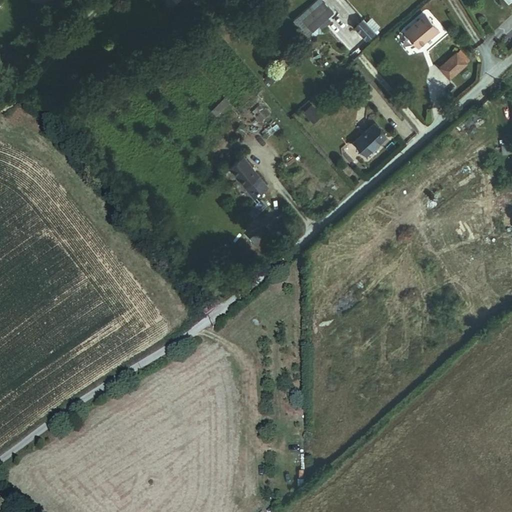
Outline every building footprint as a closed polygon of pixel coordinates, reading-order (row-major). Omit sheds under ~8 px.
[(183,0),(190,8),(200,0),(183,0)] [(322,0),(319,0),(300,17),(311,30),(317,25),(319,28),(328,20),(326,16),(332,11),(322,0)] [(423,10),(404,27),(418,43),(437,26),(423,10)] [(377,33),(362,18),(354,25),(369,40),(377,33)] [(456,51),(440,67),(450,78),(466,62),(456,51)] [(48,116),(44,119),(49,126),(53,123),(48,116)] [(378,127),(360,143),(367,151),(385,135),(378,127)] [(258,201),(269,191),(246,164),(235,174),(258,201)]
